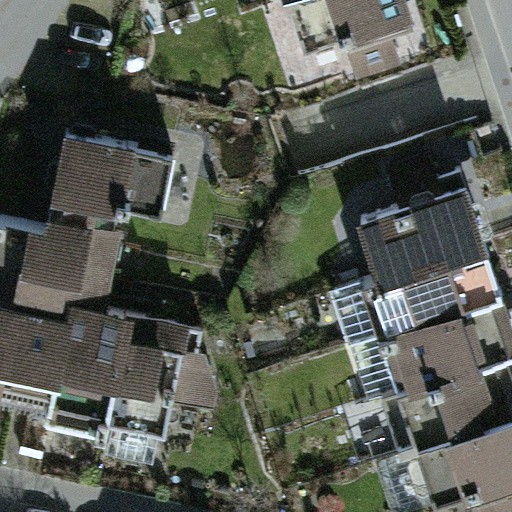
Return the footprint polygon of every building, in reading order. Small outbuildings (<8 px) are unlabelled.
[(292,0),(303,34),(351,19),(360,48),(403,35),(394,6),(412,0),(292,0)] [(188,141),(59,121),(49,181),(64,183),(111,191),(178,201),(188,141)] [(407,185),(360,200),(378,258),(489,223),(503,219),(485,161),(452,171),(445,147),(399,161),(407,185)] [(61,202),(0,192),(0,254),(30,259),(82,267),(118,272),(128,212),(108,209),(111,191),(64,183),(61,202)] [(378,258),(364,262),(382,320),(507,281),(489,223),(378,258)] [(27,280),(0,276),(0,337),(18,340),(69,348),(78,288),(82,267),(30,259),(27,280)] [(511,298),(507,281),(382,320),(400,378),(511,343),(511,298)] [(69,348),(58,417),(119,426),(138,297),(78,288),(69,348)] [(138,297),(119,426),(179,436),(199,307),(138,297)] [(0,337),(0,398),(9,400),(18,340),(0,337)] [(511,343),(400,378),(418,436),(511,406),(511,343)] [(511,406),(418,436),(435,494),(482,480),(492,511),(498,511),(511,507),(511,406)]
